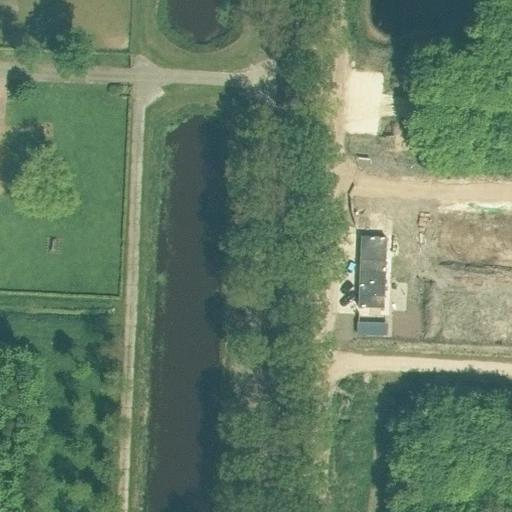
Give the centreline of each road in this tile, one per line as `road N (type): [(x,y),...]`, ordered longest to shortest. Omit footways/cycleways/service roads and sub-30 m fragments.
road 1 (track): [(142,0),(119,511)]
road 2 (tertiary): [(265,511),(284,83)]
road 3 (unclassified): [(284,83),(138,79)]
